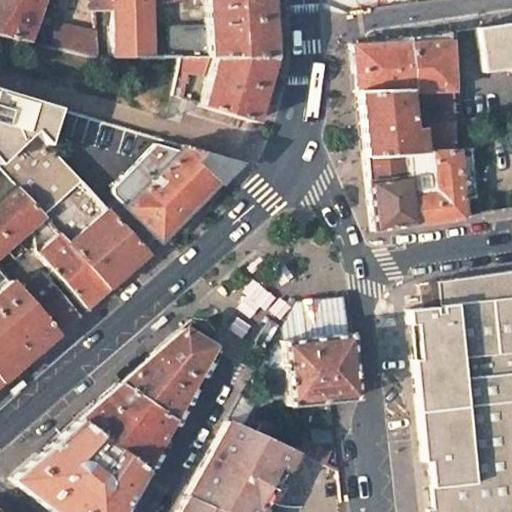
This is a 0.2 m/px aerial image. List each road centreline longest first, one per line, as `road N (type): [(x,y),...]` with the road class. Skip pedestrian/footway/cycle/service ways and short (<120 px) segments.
road 1 (primary): [(293,150),(265,195),(0,431)]
road 2 (unclassified): [(377,511),(369,422),(382,391),(367,281),(358,266)]
road 3 (unclassified): [(228,356),(144,511)]
road 4 (unclassified): [(358,266),(511,243)]
road 5 (primary): [(303,0),(306,82),(293,150)]
road 6 (unclassified): [(358,266),(322,183),(293,150)]
